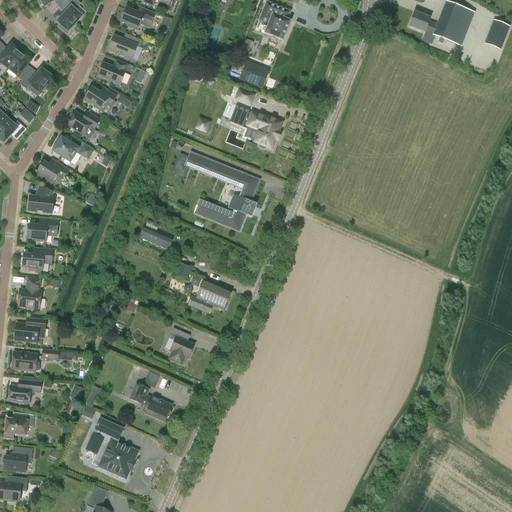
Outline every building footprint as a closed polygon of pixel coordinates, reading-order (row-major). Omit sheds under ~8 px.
[(68,0),(60,7),(65,14),(57,22),(60,25),(59,27),(67,35),(75,26),(75,25),(83,17),(75,10),(81,4),(76,0),(68,0)] [(259,21),(269,25),(265,34),(283,41),(291,22),(287,20),(291,12),(267,2),(259,21)] [(425,33),(422,41),(432,45),(435,37),(454,44),(467,10),(446,2),(437,25),(429,22),(430,19),(414,13),(409,27),(425,33)] [(127,9),(121,22),(129,25),(128,27),(138,31),(141,24),(146,26),(146,24),(151,26),(156,14),(142,8),(139,14),(127,9)] [(509,27),(494,21),(485,44),(500,50),(509,27)] [(109,51),(132,60),(138,46),(140,47),(143,41),(130,36),(128,42),(115,36),(109,51)] [(0,62),(9,70),(23,51),(16,46),(15,48),(11,45),(7,50),(2,45),(0,47),(0,62)] [(200,60),(212,64),(213,60),(212,60),(214,54),(204,50),(200,60)] [(23,82),(32,70),(27,66),(32,61),(28,58),(30,57),(23,51),(9,70),(18,77),(18,78),(23,82)] [(103,64),(98,77),(120,86),(126,73),(128,65),(117,61),(115,67),(113,67),(103,64)] [(244,67),(239,79),(263,88),(267,76),(244,67)] [(45,72),(42,69),(37,74),(32,70),(23,82),(21,85),(26,89),(29,86),(40,95),(48,85),(49,85),(55,77),(47,70),(45,72)] [(142,70),(138,81),(145,84),(149,73),(142,70)] [(117,97),(106,90),(103,95),(92,88),(84,101),(107,116),(116,104),(113,102),(117,97)] [(239,89),(235,99),(250,105),(254,95),(239,89)] [(132,94),(130,99),(136,102),(139,96),(132,94)] [(120,102),(129,108),(131,104),(122,98),(120,102)] [(0,129),(9,120),(3,114),(5,111),(2,109),(5,106),(0,100),(0,129)] [(266,149),(268,147),(272,149),(275,140),(276,140),(279,132),(278,132),(282,123),(264,116),(264,117),(252,112),(246,126),(260,131),(256,143),(258,143),(259,146),(260,148),(262,149),(264,149),(266,149)] [(100,121),(90,115),(86,120),(76,113),(68,125),(85,136),(91,127),(95,130),(100,121)] [(208,133),(211,120),(200,117),(196,129),(208,133)] [(9,120),(0,129),(0,141),(1,141),(4,144),(12,135),(17,140),(26,130),(17,122),(15,125),(9,120)] [(61,139),(53,151),(60,155),(60,156),(71,163),(77,153),(88,161),(95,151),(85,144),(81,150),(69,142),(68,143),(61,139)] [(235,229),(240,231),(246,215),(248,215),(252,204),(249,203),(258,181),(190,154),(185,165),(243,188),(232,216),(198,202),(194,213),(235,229)] [(69,171),(55,161),(51,167),(44,162),(35,176),(44,182),(45,180),(52,184),(57,176),(63,181),(69,171)] [(49,199),(53,191),(41,186),(36,198),(30,197),(29,211),(52,214),(54,200),(49,199)] [(86,202),(92,207),(97,200),(91,196),(86,202)] [(92,211),(86,208),(83,214),(89,216),(92,211)] [(57,234),(58,222),(43,220),(43,227),(29,225),(29,227),(26,227),(25,236),(28,236),(28,239),(36,240),(36,241),(46,243),(47,235),(52,236),(52,234),(57,234)] [(149,221),(146,227),(157,231),(160,226),(149,221)] [(144,226),(139,238),(169,250),(174,239),(144,226)] [(30,271),(42,272),(44,263),(52,264),(53,251),(37,249),(36,256),(24,254),(23,268),(30,269),(30,271)] [(20,290),(19,306),(40,309),(41,292),(39,292),(41,280),(28,279),(27,291),(20,290)] [(189,306),(210,315),(214,306),(224,311),(232,292),(204,280),(197,298),(193,296),(189,306)] [(124,310),(132,313),(135,307),(127,304),(124,310)] [(35,337),(42,338),(44,336),(46,320),(30,318),(29,325),(17,324),(15,339),(23,339),(23,342),(35,343),(35,337)] [(122,338),(124,332),(116,329),(114,334),(122,338)] [(190,336),(174,329),(165,348),(173,352),(169,359),(182,365),(186,357),(189,359),(195,346),(188,342),(190,336)] [(102,340),(99,346),(105,349),(107,342),(102,340)] [(58,360),(72,362),(73,353),(59,352),(59,351),(43,349),(42,359),(58,361),(58,360)] [(36,372),(38,355),(14,353),(12,369),(14,369),(15,371),(20,371),(22,370),(36,372)] [(159,377),(149,373),(144,384),(154,389),(159,377)] [(41,393),(42,383),(28,381),(27,388),(10,386),(9,401),(17,402),(18,404),(22,405),(24,403),(30,404),(31,395),(34,392),(41,393)] [(130,381),(124,395),(131,398),(131,399),(149,407),(146,413),(165,422),(167,418),(170,417),(172,413),(171,410),(172,406),(147,395),(149,390),(130,381)] [(69,397),(78,400),(83,389),(74,385),(69,397)] [(94,401),(88,398),(85,404),(91,407),(94,401)] [(85,408),(82,416),(92,420),(96,412),(85,408)] [(13,440),(14,435),(26,436),(27,427),(33,428),(34,417),(28,415),(19,414),(19,421),(7,420),(5,439),(13,440)] [(113,474),(113,475),(116,477),(118,478),(121,479),(124,480),(124,479),(126,480),(130,471),(131,472),(136,461),(134,461),(138,452),(117,443),(123,430),(100,419),(86,450),(96,455),(103,440),(110,443),(99,467),(113,474)] [(3,471),(25,473),(26,464),(31,465),(33,450),(13,448),(13,454),(10,454),(10,458),(5,457),(4,459),(2,461),(2,463),(4,466),(3,471)] [(0,500),(8,501),(8,503),(14,503),(14,502),(20,502),(21,492),(27,493),(28,479),(9,477),(8,483),(7,484),(0,483),(0,500)] [(107,511),(101,509),(106,498),(93,493),(88,505),(96,508),(94,511),(107,511)]
